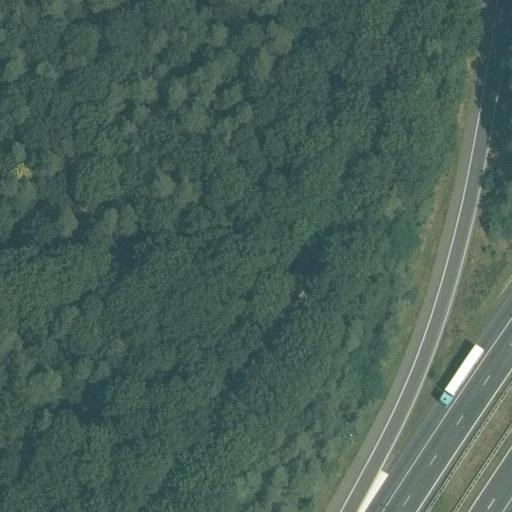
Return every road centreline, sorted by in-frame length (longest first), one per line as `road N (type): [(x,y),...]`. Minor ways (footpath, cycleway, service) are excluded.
road 1 (tertiary): [(153,511),(314,267),(371,138),(409,0)]
road 2 (motorway): [(502,0),(445,294),(354,511)]
road 3 (motorway): [(511,333),(393,511)]
